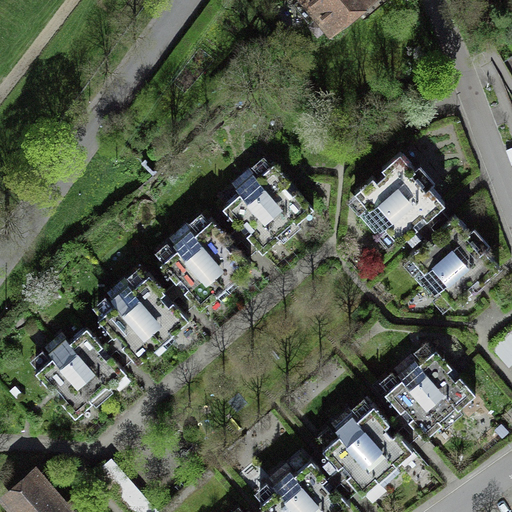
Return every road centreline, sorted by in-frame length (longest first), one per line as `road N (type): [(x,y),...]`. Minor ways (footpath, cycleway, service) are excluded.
road 1 (residential): [(186,0),(0,261)]
road 2 (residential): [(434,0),(511,200)]
